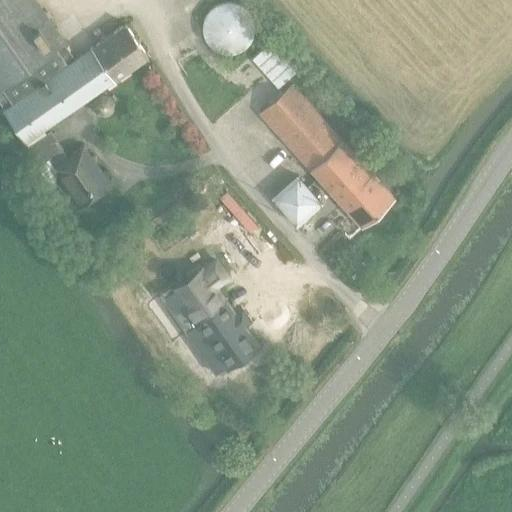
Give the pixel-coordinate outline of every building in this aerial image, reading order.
[(24,143),(146,57),(124,24),(73,60),(61,43),(64,42),(34,0),(0,0),(0,105),(2,109),(1,110),(24,143)] [(250,12),(247,9),(243,6),(240,4),(235,2),(231,1),(227,1),(222,2),(218,3),(214,5),(211,8),(208,11),(205,15),(204,19),(202,23),(202,27),(203,32),(204,36),(205,40),(208,44),(211,47),(215,50),(219,52),(223,53),(227,53),(232,53),(236,52),(240,51),(244,48),(247,45),(250,42),(252,38),(254,34),(254,29),(254,25),(253,20),(252,16),(250,12)] [(270,43),(253,59),(279,88),(297,72),(270,43)] [(360,228),(394,199),(342,140),(340,141),(291,84),(258,113),(310,170),(309,172),(360,228)] [(94,99),(92,107),(96,113),(105,115),(111,111),(113,102),(109,96),(100,94),(94,99)] [(77,208),(110,184),(82,144),(66,157),(60,149),(61,148),(48,130),(26,145),(38,164),(46,159),(51,166),(48,167),(66,192),(63,193),(71,204),(73,203),(77,208)] [(271,197),(296,225),(322,203),(296,174),(271,197)] [(215,260),(165,295),(176,312),(185,306),(197,323),(185,331),(215,373),(225,366),(227,369),(259,346),(244,325),(235,313),(226,300),(224,301),(213,286),(226,276),(215,260)] [(483,496),(511,494),(511,464),(482,465),(483,496)]
